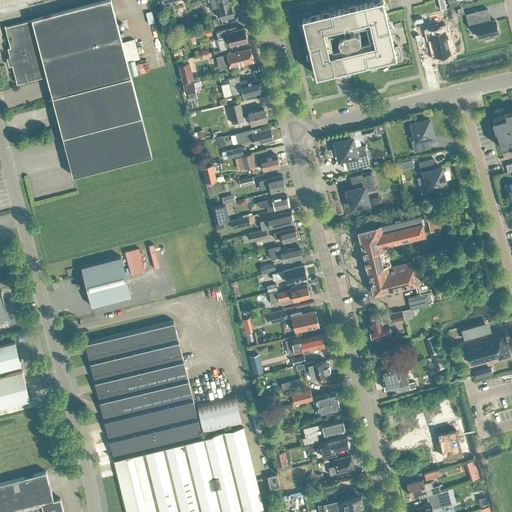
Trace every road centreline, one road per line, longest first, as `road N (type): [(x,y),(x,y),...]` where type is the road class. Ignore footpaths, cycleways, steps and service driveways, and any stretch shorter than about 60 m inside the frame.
road 1 (secondary): [(389,511),(296,130)]
road 2 (unclassified): [(94,511),(0,138)]
road 3 (residential): [(296,130),(458,89)]
road 4 (residential): [(458,89),(497,224)]
road 5 (secondary): [(296,130),(263,0)]
